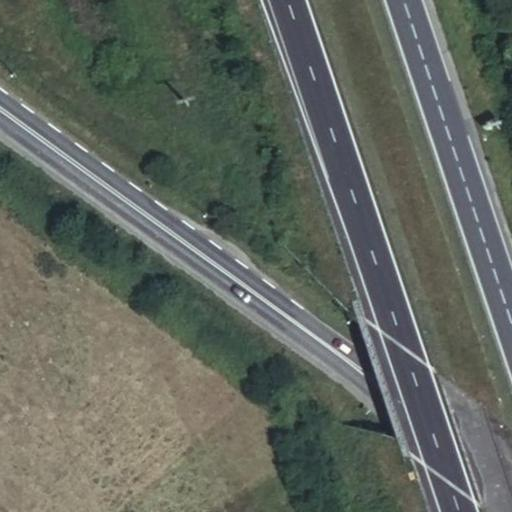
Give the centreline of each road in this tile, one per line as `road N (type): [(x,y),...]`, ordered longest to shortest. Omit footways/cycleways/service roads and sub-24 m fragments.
road 1 (secondary): [(511,479),(0,108)]
road 2 (motorway): [(288,0),(461,511)]
road 3 (motorway): [(511,317),(405,0)]
